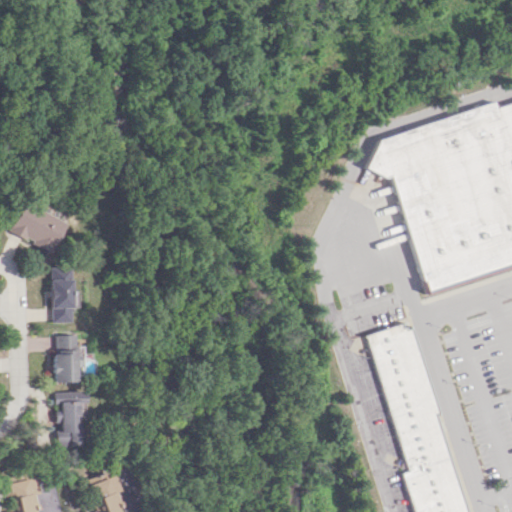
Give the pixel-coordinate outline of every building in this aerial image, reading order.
[(511,264),(423,293),(386,173),(381,175),(361,165),(375,137),(511,94),(511,264)] [(57,222),(17,200),(1,231),(16,240),(17,239),(42,252),(57,222)] [(42,322),(63,322),(62,267),(41,267),(42,322)] [(399,319),(401,326),(408,324),(436,412),(432,413),(464,511),(411,511),(398,471),(405,469),(361,331),(399,319)] [(45,382),(68,381),(67,365),(75,365),(75,345),(67,346),(67,334),(44,335),(45,382)] [(48,446),(71,446),(70,391),(45,392),(45,403),(47,403),(47,423),(48,446)] [(91,511),(120,511),(115,489),(111,474),(83,482),(91,511)] [(0,483),(0,491),(6,511),(28,511),(32,510),(27,493),(32,491),(27,475),(0,483)]
